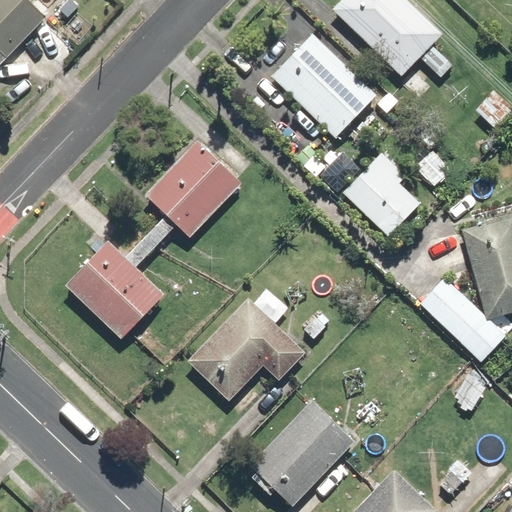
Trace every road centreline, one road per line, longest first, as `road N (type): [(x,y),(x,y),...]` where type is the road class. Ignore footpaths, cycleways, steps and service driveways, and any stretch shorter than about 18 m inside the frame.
road 1 (residential): [(214,0),(0,216)]
road 2 (secondary): [(131,511),(0,386)]
